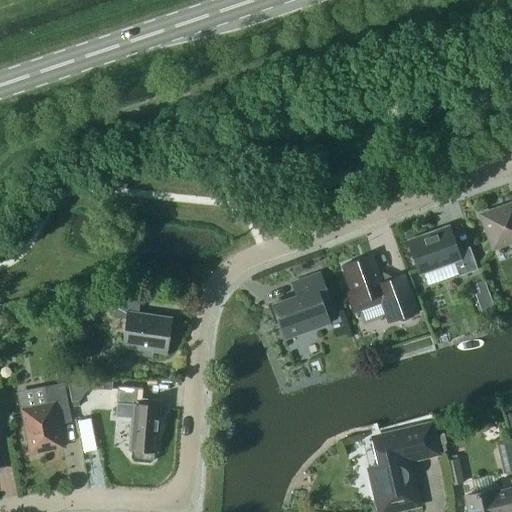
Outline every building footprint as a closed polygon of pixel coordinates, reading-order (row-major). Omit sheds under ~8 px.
[(315,134),(307,135),(309,143),(317,141),(315,134)] [(511,241),(511,204),(482,215),(494,248),(511,241)] [(448,227),(409,241),(421,273),(454,261),(459,276),(478,269),(470,247),(457,251),(448,227)] [(389,323),(419,312),(405,274),(382,282),(372,255),(342,266),(352,292),(347,294),(354,313),(382,303),(389,323)] [(329,298),(320,274),(293,283),(299,298),(274,306),(285,338),(329,323),(321,301),(329,298)] [(477,283),(480,292),(487,312),(495,309),(485,280),(477,283)] [(154,350),(165,352),(170,319),(139,314),(141,300),(117,297),(114,317),(129,319),(125,346),(136,348),(135,353),(153,356),(154,350)] [(44,451),(64,447),(57,414),(69,411),(64,384),(46,387),(49,403),(22,409),(29,441),(27,441),(30,455),(44,452),(44,451)] [(133,404),(130,450),(132,450),(132,458),(134,461),(151,462),(154,460),(154,452),(157,452),(161,406),(142,404),(143,388),(118,386),(117,403),(133,404)] [(437,453),(431,425),(373,439),(379,465),(370,468),(380,511),(385,511),(418,504),(408,460),(437,453)] [(511,455),(511,442),(511,441),(497,445),(500,458),(511,455)] [(446,462),(451,486),(464,483),(459,459),(446,462)] [(511,511),(511,488),(494,492),(494,489),(465,496),(469,511),(511,511)]
